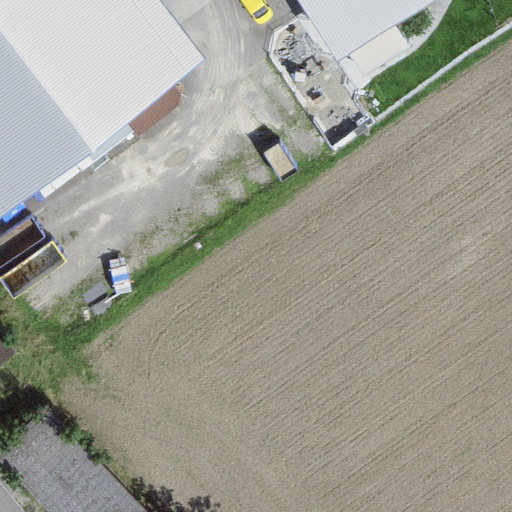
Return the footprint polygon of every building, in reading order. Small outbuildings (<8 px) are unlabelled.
[(141,0),(0,0),(0,188),(181,53),(141,0)] [(180,0),(141,0),(181,53),(207,34),(180,0)] [(317,0),(340,36),(396,0),(317,0)] [(0,355),(18,342),(0,319),(0,355)] [(157,511),(49,399),(1,444),(66,511),(157,511)]
